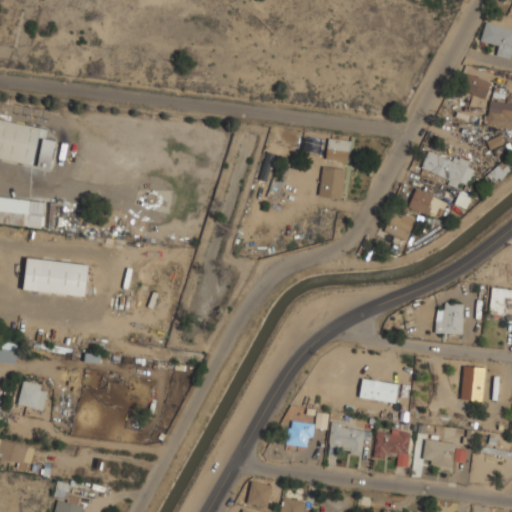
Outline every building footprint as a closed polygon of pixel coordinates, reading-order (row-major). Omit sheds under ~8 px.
[(511,27),(484,21),(480,40),(498,44),(496,54),(511,57),(511,27)] [(491,80),(464,70),(458,88),(485,98),(491,80)] [(511,127),(511,102),(489,98),(484,123),(511,127)] [(0,159),(50,168),(55,138),(45,137),(47,125),(0,117),(0,159)] [(350,160),(351,139),(327,138),(326,159),(350,160)] [(419,168),(458,184),(459,181),(467,184),(476,163),(453,154),(451,159),(427,149),(419,168)] [(267,181),(273,153),(265,152),(259,179),(267,181)] [(494,182),(511,169),(503,160),(487,173),(494,182)] [(342,197),(345,166),(322,164),(319,195),(342,197)] [(437,217),(444,199),(416,187),(408,204),(437,217)] [(455,202),(466,206),(469,196),(459,192),(455,202)] [(0,222),(54,228),(56,201),(0,195),(0,222)] [(395,216),(394,214),(383,219),(392,238),(401,234),(403,238),(416,231),(406,210),(395,216)] [(23,288),(84,295),(88,262),(26,256),(23,288)] [(504,312),(504,297),(511,297),(511,287),(490,287),(490,312),(504,312)] [(445,309),(436,309),(436,333),(462,333),(462,302),(445,302),(445,309)] [(16,349),(0,348),(0,360),(15,360),(16,349)] [(481,396),(484,366),(464,364),(461,394),(481,396)] [(395,401),(397,382),(360,379),(359,398),(395,401)] [(47,384),(21,380),(18,404),(44,408),(47,384)] [(314,428),(326,429),(328,413),(315,411),(314,428)] [(288,444),(312,444),(312,421),(288,421),(288,444)] [(362,453),(363,438),(369,439),(370,427),(330,423),(328,450),(362,453)] [(408,466),(412,431),(377,426),(373,455),(397,458),(396,465),(408,466)] [(34,446),(0,437),(0,459),(29,467),(34,446)] [(453,465),(453,460),(464,460),(465,442),(424,440),(423,464),(453,465)] [(272,484),(252,479),(246,501),(266,506),(272,484)] [(79,511),(82,501),(57,495),(53,511),(79,511)] [(305,500),(282,496),(279,511),(312,511),(313,511),(303,509),(305,500)]
